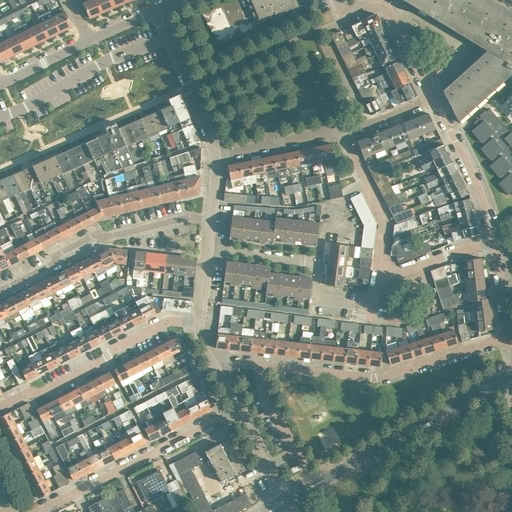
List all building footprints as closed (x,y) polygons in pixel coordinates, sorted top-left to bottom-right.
[(90,18),(102,13),(96,0),(90,0),(83,3),(90,18)] [(111,0),(96,0),(102,13),(114,8),(111,0)] [(246,22),(242,11),(236,0),(230,0),(216,6),(217,7),(210,11),(206,12),(204,14),(203,15),(207,22),(206,23),(212,30),(211,31),(217,37),(216,38),(222,44),(232,41),(244,36),(243,35),(247,33),(248,34),(256,31),(254,25),(251,19),(246,22)] [(246,0),(250,7),(257,24),(276,16),(276,17),(288,12),(291,20),(313,10),(308,0),(304,0),(303,1),(302,1),(304,5),(299,7),(296,0),(246,0)] [(511,11),(492,0),(402,0),(410,5),(484,49),(490,53),(447,91),(444,94),(454,112),(459,122),(470,112),(481,102),(492,92),(503,82),(511,74),(511,11)] [(27,7),(19,10),(22,15),(29,11),(27,7)] [(62,7),(50,13),(60,33),(72,27),(65,12),(62,7)] [(10,21),(22,15),(19,10),(7,16),(10,21)] [(49,12),(37,18),(40,24),(41,24),(48,38),(60,33),(50,13),(49,12)] [(379,22),(380,21),(376,14),(360,22),(351,26),(356,36),(380,25),(379,22)] [(7,16),(0,19),(0,25),(10,21),(7,16)] [(36,44),(29,29),(26,23),(14,29),(17,35),(24,50),(36,44)] [(29,29),(36,44),(48,38),(41,24),(40,24),(29,29)] [(363,46),(370,43),(378,39),(379,41),(386,37),(386,36),(387,36),(384,29),(382,28),(380,25),(356,36),(357,37),(346,43),(346,42),(345,42),(336,47),(342,58),(350,54),(351,53),(348,47),(361,41),(363,46)] [(5,41),(0,30),(0,61),(0,62),(12,56),(5,41)] [(336,47),(345,42),(346,42),(340,31),(339,31),(331,35),(336,47)] [(5,41),(12,56),(24,50),(17,35),(5,41)] [(378,39),(370,43),(371,45),(364,49),(366,54),(355,59),(351,53),(350,54),(356,65),(368,59),(391,47),(390,44),(390,42),(387,36),(386,36),(386,37),(379,41),(378,39)] [(393,51),(391,47),(368,59),(356,65),(361,75),(365,73),(366,73),(363,67),(379,60),(382,65),(398,57),(394,50),(393,51)] [(342,58),(348,69),(356,65),(350,54),(342,58)] [(390,79),(405,71),(399,60),(385,67),(387,73),(374,78),(377,84),(390,79)] [(361,75),(356,65),(348,69),(352,78),(361,75)] [(398,88),(410,82),(405,71),(390,79),(393,84),(377,90),(379,96),(392,90),(396,88),(398,88)] [(365,73),(361,75),(352,78),(357,89),(368,85),(370,84),(365,73)] [(379,96),(374,98),(380,110),(385,108),(382,102),(389,99),(395,96),(398,104),(397,105),(417,95),(413,89),(410,84),(411,83),(410,82),(398,88),(396,88),(392,90),(379,96)] [(374,98),(368,85),(357,89),(364,101),(374,98)] [(201,142),(183,102),(180,94),(169,99),(171,105),(181,129),(182,130),(189,146),(201,142)] [(374,98),(364,101),(371,115),(381,113),(382,113),(380,110),(374,98)] [(161,110),(169,128),(171,133),(174,140),(177,146),(178,150),(183,148),(177,133),(182,130),(181,129),(171,105),(160,109),(161,110)] [(490,109),(473,123),(477,127),(472,130),(481,141),(480,142),(481,142),(482,142),(483,141),(485,144),(481,148),(490,159),(490,160),(491,159),(492,159),(494,162),(490,165),(499,176),(499,177),(500,177),(501,176),(503,179),(499,183),(509,194),(508,195),(511,191),(511,131),(510,133),(490,109)] [(150,115),(158,132),(169,128),(161,110),(150,115)] [(422,134),(435,129),(429,113),(415,119),(422,134)] [(140,119),(147,137),(158,132),(150,115),(140,119)] [(147,137),(140,119),(129,124),(136,141),(142,139),(144,146),(146,145),(149,152),(153,151),(150,143),(147,137)] [(422,134),(415,119),(403,124),(403,125),(408,138),(409,140),(422,134)] [(105,127),(107,133),(123,168),(123,169),(134,165),(133,162),(118,129),(116,122),(105,127)] [(131,144),(136,141),(129,124),(118,129),(133,162),(140,159),(136,150),(134,150),(131,144)] [(403,125),(399,126),(399,125),(388,130),(395,145),(405,141),(405,140),(408,138),(403,125)] [(395,145),(388,130),(378,133),(385,149),(395,145)] [(123,168),(107,133),(96,137),(97,138),(104,156),(107,162),(112,173),(123,168)] [(177,146),(174,140),(171,133),(167,135),(170,142),(172,148),(177,146)] [(385,149),(378,133),(368,138),(374,153),(385,149)] [(104,156),(97,138),(86,143),(94,161),(99,158),(102,163),(107,175),(112,173),(107,162),(104,156)] [(374,153),(368,138),(357,142),(364,158),(374,153)] [(444,145),(441,139),(426,145),(429,151),(444,145)] [(155,141),(150,143),(153,151),(158,148),(155,141)] [(94,161),(86,143),(75,148),(83,165),(86,171),(89,179),(90,181),(96,179),(88,163),(94,161)] [(332,144),(320,146),(323,160),(324,167),(326,176),(338,173),(337,165),(332,144)] [(428,152),(429,151),(426,145),(413,150),(415,155),(416,156),(428,152)] [(421,166),(449,154),(444,145),(429,151),(428,152),(430,156),(416,163),(418,166),(420,165),(421,166)] [(323,160),(320,146),(308,149),(311,163),(323,160)] [(201,147),(170,158),(172,165),(188,160),(188,161),(190,160),(189,159),(190,159),(190,158),(201,154),(201,147)] [(64,152),(72,170),(83,165),(75,148),(64,152)] [(311,163),(308,149),(297,151),(300,165),(311,163)] [(297,151),(285,153),(289,174),(301,171),(300,167),(301,166),(300,165),(297,151)] [(399,155),(400,159),(411,155),(409,151),(399,155)] [(72,170),(64,152),(54,157),(64,178),(69,191),(74,188),(67,172),(72,170)] [(290,176),(289,174),(285,153),(274,156),(278,176),(279,179),(290,176)] [(435,165),(437,169),(453,163),(449,154),(421,166),(420,165),(418,166),(421,172),(435,165)] [(390,163),(400,159),(399,155),(388,159),(391,165),(390,163)] [(54,156),(43,161),(57,192),(62,190),(58,180),(64,178),(54,157),(54,156)] [(267,178),(278,176),(274,156),(262,158),(266,181),(267,181),(267,178)] [(262,158),(250,161),(255,183),(266,181),(262,158)] [(391,165),(388,159),(378,163),(380,169),(382,169),(382,168),(391,165)] [(48,201),(58,196),(43,161),(32,165),(33,166),(40,183),(48,201)] [(156,180),(164,178),(160,161),(152,164),(156,180)] [(243,186),(255,183),(250,161),(239,163),(243,185),(243,186)] [(231,184),(232,188),(243,185),(239,163),(228,165),(230,179),(231,183),(230,183),(231,184)] [(367,167),(370,172),(370,173),(380,169),(378,163),(367,167)] [(453,163),(437,169),(439,173),(424,179),(426,183),(457,170),(453,163)] [(194,164),(182,167),(183,172),(196,169),(194,164)] [(149,165),(141,168),(143,177),(145,183),(153,181),(149,165)] [(48,201),(40,183),(33,166),(22,171),(30,189),(35,200),(37,207),(48,201)] [(196,170),(183,173),(189,197),(199,194),(200,176),(200,169),(196,170)] [(380,169),(370,173),(375,182),(386,178),(382,169),(380,169)] [(168,170),(162,172),(164,178),(165,184),(169,201),(179,199),(175,182),(174,176),(169,177),(168,170)] [(443,182),(445,185),(461,178),(457,170),(426,183),(428,188),(443,182)] [(22,171),(11,176),(27,212),(32,209),(24,192),(30,189),(22,171)] [(84,181),(89,179),(86,171),(81,173),(84,181)] [(183,173),(174,176),(175,182),(179,199),(189,197),(183,173)] [(123,174),(116,176),(118,183),(125,181),(123,174)] [(27,212),(11,176),(0,180),(8,199),(15,196),(23,214),(27,212)] [(141,185),(136,186),(141,208),(150,206),(146,189),(145,183),(143,177),(139,178),(141,185)] [(316,184),(314,177),(306,178),(308,186),(316,184)] [(386,178),(375,182),(379,190),(391,186),(386,178)] [(432,200),(434,199),(465,186),(461,178),(445,185),(434,189),(435,192),(429,195),(432,200)] [(122,213),(117,191),(113,192),(111,186),(110,186),(109,179),(104,180),(113,215),(122,213)] [(3,201),(8,199),(0,180),(0,207),(4,215),(9,213),(3,201)] [(104,217),(113,215),(104,180),(101,181),(104,195),(93,197),(94,198),(98,207),(104,217)] [(301,183),(292,185),(293,193),(303,191),(301,183)] [(160,204),(169,201),(165,184),(156,187),(160,204)] [(341,188),(340,184),(328,186),(331,199),(343,197),(341,188)] [(285,195),(293,193),(292,185),(284,187),(285,195)] [(76,190),(77,191),(80,199),(82,202),(89,198),(83,186),(80,188),(76,190)] [(129,188),(127,188),(127,189),(132,211),(141,208),(136,186),(129,188)] [(391,186),(379,190),(384,199),(395,195),(391,186)] [(465,186),(434,199),(432,200),(435,207),(452,201),(469,194),(465,186)] [(146,189),(150,206),(160,204),(156,187),(146,189)] [(122,213),(132,211),(127,189),(117,191),(122,213)] [(70,204),(80,199),(77,191),(67,196),(70,204)] [(404,192),(395,195),(384,199),(389,208),(401,203),(408,200),(404,192)] [(244,203),(245,194),(224,193),(224,201),(244,203)] [(350,198),(353,205),(364,199),(361,193),(350,198)] [(255,195),(245,194),(244,203),(254,204),(255,195)] [(262,196),(261,204),(269,205),(270,196),(262,196)] [(279,197),(270,196),(269,205),(278,205),(279,197)] [(93,223),(104,217),(98,207),(94,198),(83,204),(84,206),(93,223)] [(439,215),(472,207),(470,198),(453,202),(438,208),(439,215)] [(367,205),(364,199),(353,205),(356,211),(367,205)] [(401,203),(389,208),(392,216),(404,211),(401,203)] [(370,211),(367,205),(356,211),(359,217),(370,211)] [(83,228),(93,223),(84,206),(74,212),(77,217),(83,228)] [(458,219),(459,222),(475,217),(472,207),(439,215),(441,220),(457,216),(458,219)] [(404,211),(392,216),(397,224),(394,225),(394,226),(414,218),(410,209),(404,211)] [(362,223),(373,218),(370,211),(359,217),(362,223)] [(427,222),(424,213),(419,216),(423,224),(427,222)] [(229,239),(240,240),(243,218),(232,216),(229,239)] [(72,234),(83,228),(77,217),(72,220),(71,217),(66,220),(72,234)] [(459,224),(443,228),(444,234),(477,225),(475,217),(459,222),(459,224)] [(240,240),(251,242),(254,219),(243,218),(240,240)] [(274,241),(276,218),(275,218),(275,222),(265,221),(262,243),(273,244),(274,241)] [(274,241),(284,242),(287,219),(276,218),(274,241)] [(373,218),(362,223),(364,226),(364,227),(376,228),(376,224),(373,218)] [(414,218),(394,226),(393,237),(410,230),(418,227),(414,218)] [(254,219),(251,242),(262,243),(265,221),(254,219)] [(287,219),(284,242),(295,243),(298,221),(287,219)] [(57,228),(62,239),(72,234),(66,220),(61,222),(63,225),(57,228)] [(295,243),(306,245),(308,222),(298,221),(295,243)] [(49,224),(44,227),(52,244),(62,239),(57,228),(54,222),(49,224)] [(306,245),(316,246),(319,223),(308,222),(306,245)] [(477,225),(444,234),(445,238),(452,236),(454,242),(463,238),(479,234),(479,233),(479,231),(477,226),(477,225)] [(44,227),(34,232),(37,238),(43,249),(52,244),(44,227)] [(364,227),(363,233),(375,235),(376,228),(364,227)] [(391,247),(402,243),(413,238),(410,230),(393,237),(391,247)] [(363,233),(362,240),(374,242),(375,235),(363,233)] [(29,239),(23,242),(30,255),(43,249),(37,238),(35,239),(30,242),(29,239)] [(362,240),(361,247),(373,249),(374,242),(362,240)] [(0,247),(10,266),(20,261),(13,247),(10,242),(0,247)] [(20,261),(30,255),(23,242),(13,247),(20,261)] [(428,242),(419,246),(423,254),(431,251),(428,242)] [(330,243),(329,254),(347,256),(360,258),(361,247),(330,243)] [(394,256),(396,255),(419,246),(419,245),(404,251),(402,243),(391,247),(390,256),(394,256)] [(0,270),(10,266),(0,247),(0,246),(0,270)] [(423,255),(419,246),(396,255),(398,263),(414,258),(423,255)] [(361,247),(360,258),(372,259),(373,249),(361,247)] [(109,248),(98,254),(106,270),(106,273),(107,276),(118,270),(117,264),(117,263),(116,263),(115,261),(109,248)] [(115,261),(116,263),(117,263),(117,264),(126,266),(128,250),(109,248),(115,261)] [(146,252),(136,251),(135,252),(132,279),(143,280),(144,270),(146,252)] [(146,252),(144,270),(154,271),(156,254),(146,252)] [(98,254),(87,260),(95,276),(96,278),(106,273),(106,270),(98,254)] [(166,255),(156,254),(154,271),(164,273),(166,255)] [(347,256),(329,254),(328,264),(345,266),(347,256)] [(164,273),(175,274),(177,256),(166,255),(164,273)] [(187,257),(177,256),(175,274),(185,275),(187,257)] [(187,257),(185,275),(195,276),(197,258),(187,257)] [(370,269),(372,259),(360,258),(361,259),(360,268),(370,269)] [(457,271),(482,268),(481,258),(456,261),(457,271)] [(87,260),(76,265),(82,277),(85,282),(95,276),(87,260)] [(234,286),(237,262),(234,262),(226,261),(224,284),(230,285),(234,286)] [(237,262),(234,285),(245,287),(248,264),(241,263),(237,262)] [(248,264),(245,287),(256,288),(259,265),(256,265),(248,264)] [(345,266),(328,264),(326,274),(344,277),(352,278),(354,267),(345,266)] [(66,271),(72,283),(82,277),(76,265),(66,271)] [(259,265),(256,288),(267,289),(269,273),(270,267),(262,266),(262,265),(259,265)] [(433,281),(447,276),(443,266),(430,271),(433,281)] [(360,268),(358,278),(362,279),(369,280),(370,269),(360,268)] [(484,278),(482,268),(457,271),(457,273),(458,273),(459,281),(484,278)] [(55,276),(61,288),(72,283),(66,271),(55,276)] [(277,297),(280,274),(276,273),(276,274),(269,273),(266,295),(272,296),(272,297),(277,297)] [(283,274),(280,274),(277,297),(281,298),(281,297),(288,298),(291,276),(283,275),(283,274)] [(344,277),(326,274),(325,285),(343,287),(344,277)] [(61,288),(55,276),(44,282),(51,296),(52,298),(57,295),(55,291),(61,288)] [(299,300),(301,276),(298,276),(291,276),(288,298),(294,299),(299,300)] [(304,277),(301,276),(299,300),(309,301),(312,278),(304,277)] [(437,290),(450,286),(447,276),(433,281),(437,290)] [(466,282),(467,290),(485,288),(484,278),(459,281),(459,283),(466,282)] [(117,280),(110,284),(112,291),(120,286),(117,280)] [(44,282),(33,287),(41,303),(47,300),(46,298),(51,296),(44,282)] [(104,294),(112,291),(110,284),(101,288),(104,294)] [(127,288),(127,294),(132,295),(141,296),(141,292),(142,288),(126,286),(127,288)] [(439,299),(453,295),(450,286),(437,290),(439,299)] [(33,287),(22,293),(29,305),(30,304),(32,308),(34,312),(44,307),(41,303),(33,287)] [(127,288),(117,292),(120,298),(127,294),(127,288)] [(467,290),(468,300),(486,298),(485,288),(467,290)] [(95,290),(90,292),(94,300),(99,297),(95,290)] [(83,306),(94,300),(90,292),(91,294),(80,299),(83,306)] [(106,298),(109,304),(120,298),(117,292),(106,298)] [(29,305),(22,293),(12,298),(21,316),(27,312),(26,311),(32,308),(30,304),(29,305)] [(453,295),(439,299),(443,309),(452,306),(456,304),(462,302),(461,300),(459,301),(457,294),(453,295)] [(146,297),(141,296),(132,295),(136,303),(144,320),(155,315),(156,314),(146,297)] [(21,316),(12,298),(1,304),(10,321),(21,316)] [(162,310),(171,311),(173,299),(164,298),(164,299),(162,310)] [(490,298),(486,298),(468,300),(468,302),(472,301),(473,310),(491,308),(490,298)] [(80,299),(69,304),(73,311),(83,306),(80,299)] [(73,312),(73,311),(68,302),(61,306),(64,310),(59,312),(62,318),(73,312)] [(136,303),(125,309),(134,326),(135,325),(144,320),(136,303)] [(10,321),(1,304),(0,304),(0,319),(2,318),(5,324),(10,321)] [(96,304),(85,309),(88,314),(88,316),(99,310),(96,304)] [(224,314),(231,315),(232,307),(221,306),(219,320),(223,321),(224,314)] [(444,313),(437,315),(439,323),(444,321),(447,320),(445,315),(452,312),(452,306),(443,309),(444,313)] [(241,308),(232,307),(231,315),(240,316),(241,308)] [(470,321),(475,321),(492,319),(491,308),(473,310),(469,311),(470,321)] [(114,314),(123,331),(134,326),(125,309),(114,314)] [(246,317),(255,318),(256,310),(247,309),(246,317)] [(256,310),(255,318),(263,319),(264,311),(256,310)] [(62,318),(59,312),(49,318),(52,323),(58,320),(62,318)] [(76,318),(74,315),(73,312),(62,318),(65,324),(76,318)] [(78,322),(84,319),(80,312),(74,315),(76,318),(78,322)] [(270,320),(278,321),(279,313),(271,312),(270,320)] [(288,314),(279,313),(278,321),(287,322),(288,314)] [(113,337),(123,331),(114,314),(104,320),(113,337)] [(293,323),(302,324),(303,316),(294,315),(293,323)] [(437,315),(428,318),(431,326),(433,331),(441,328),(439,323),(437,315)] [(37,322),(40,327),(50,322),(51,323),(52,323),(49,318),(48,316),(37,322)] [(303,316),(302,324),(310,325),(311,318),(303,316)] [(312,338),(310,359),(322,360),(324,339),(325,327),(326,319),(318,318),(317,326),(321,327),(320,337),(312,337),(312,338)] [(335,321),(326,319),(325,327),(334,328),(335,321)] [(492,319),(475,321),(476,331),(494,329),(492,319)] [(93,325),(96,330),(102,342),(113,337),(104,320),(93,325)] [(422,321),(414,323),(417,331),(422,329),(425,328),(422,321)] [(37,322),(27,327),(30,332),(40,327),(37,322)] [(340,330),(348,331),(349,323),(341,322),(340,330)] [(357,332),(358,324),(349,323),(348,331),(357,332)] [(414,323),(406,326),(409,334),(417,331),(414,323)] [(466,324),(463,325),(457,327),(459,332),(462,342),(471,340),(466,324)] [(52,325),(48,328),(52,336),(57,334),(52,325)] [(363,333),(372,334),(373,326),(364,325),(363,333)] [(382,327),(373,326),(372,334),(382,335),(382,327)] [(94,327),(83,332),(91,348),(102,342),(96,330),(94,327)] [(218,327),(216,348),(228,349),(230,328),(218,327)] [(394,337),(395,327),(386,327),(386,336),(394,337)] [(230,328),(228,349),(239,351),(241,336),(242,330),(230,328)] [(19,338),(26,334),(23,329),(16,333),(19,338)] [(241,336),(239,351),(251,352),(254,331),(254,330),(242,329),(242,330),(241,336)] [(454,330),(443,333),(447,347),(458,343),(454,330)] [(42,331),(35,334),(38,340),(45,336),(42,331)] [(254,331),(251,352),(263,353),(265,339),(265,332),(254,331)] [(83,332),(73,338),(75,341),(81,353),(91,348),(83,332)] [(19,338),(16,333),(9,336),(12,342),(19,338)] [(443,333),(431,337),(435,351),(447,347),(443,333)] [(265,339),(263,353),(275,355),(277,335),(272,335),(271,340),(265,339)] [(31,336),(27,339),(31,347),(36,345),(31,336)] [(300,343),(298,357),(310,359),(312,338),(301,336),(300,343)] [(177,337),(166,343),(174,359),(185,353),(183,349),(177,337)] [(431,337),(420,340),(424,354),(435,351),(431,337)] [(324,339),(322,360),(333,361),(335,347),(336,340),(324,339)] [(420,340),(408,344),(413,358),(424,354),(420,340)] [(50,346),(59,364),(70,359),(64,347),(60,341),(50,346)] [(75,341),(64,347),(70,359),(81,353),(75,341)] [(276,341),(275,355),(286,356),(288,342),(276,341)] [(288,342),(286,356),(298,357),(300,343),(288,342)] [(395,342),(386,345),(386,351),(390,365),(401,361),(397,347),(395,342)] [(166,343),(155,348),(161,360),(164,366),(175,361),(174,359),(166,343)] [(347,348),(345,363),(357,364),(359,350),(359,345),(347,343),(347,348)] [(408,344),(397,347),(401,361),(413,358),(408,344)] [(49,370),(59,364),(50,346),(39,352),(49,370)] [(7,348),(5,349),(9,357),(14,354),(10,347),(7,348)] [(335,347),(333,361),(345,363),(347,348),(335,347)] [(151,365),(161,360),(155,348),(145,354),(151,365)] [(359,350),(357,364),(369,365),(370,351),(359,350)] [(370,351),(369,365),(380,367),(382,352),(370,351)] [(28,357),(32,364),(38,375),(49,370),(39,352),(28,357)] [(145,354),(135,359),(141,371),(151,365),(145,354)] [(8,362),(14,373),(19,371),(13,359),(8,362)] [(135,359),(124,364),(130,376),(133,380),(138,378),(141,376),(143,375),(141,371),(135,359)] [(27,381),(38,375),(32,364),(21,369),(27,381)] [(130,376),(124,364),(114,369),(120,381),(130,376)] [(183,376),(193,370),(190,364),(179,370),(183,376)] [(179,370),(169,375),(172,381),(183,376),(179,370)] [(13,374),(19,385),(24,382),(19,371),(14,373),(13,374)] [(110,372),(99,377),(107,393),(117,387),(110,372)] [(169,375),(159,380),(162,386),(172,381),(169,375)] [(99,377),(89,383),(95,394),(97,400),(103,397),(105,401),(104,402),(108,410),(107,414),(116,410),(111,401),(107,393),(99,377)] [(138,378),(133,380),(136,386),(141,384),(138,378)] [(159,379),(148,384),(152,391),(162,386),(159,380),(159,379)] [(141,397),(138,391),(133,380),(128,383),(137,399),(141,397)] [(203,414),(188,385),(186,381),(178,385),(181,393),(185,391),(188,397),(182,400),(183,401),(192,419),(193,419),(199,416),(203,414)] [(78,388),(84,400),(95,394),(89,383),(78,388)] [(192,384),(188,386),(203,414),(213,408),(207,397),(204,391),(199,394),(196,389),(195,390),(192,384)] [(172,407),(182,425),(192,419),(183,401),(178,404),(177,402),(175,397),(174,397),(173,394),(178,392),(175,386),(165,392),(168,397),(172,407)] [(82,408),(87,405),(84,400),(78,388),(68,393),(74,405),(80,402),(82,408)] [(116,399),(111,401),(116,410),(123,406),(125,402),(122,396),(119,390),(113,394),(116,399)] [(157,403),(168,397),(165,392),(155,397),(157,403)] [(68,393),(58,399),(69,421),(72,426),(74,430),(79,428),(71,413),(77,410),(74,405),(68,393)] [(155,397),(144,402),(147,408),(157,403),(155,397)] [(58,399),(47,404),(53,416),(56,421),(61,418),(64,423),(69,421),(58,399)] [(136,413),(147,408),(144,402),(134,408),(136,413)] [(25,419),(30,416),(35,414),(29,403),(19,407),(25,419)] [(47,418),(53,416),(47,404),(37,409),(49,434),(54,432),(47,418)] [(177,427),(182,425),(172,407),(162,412),(172,430),(177,427)] [(10,412),(0,417),(0,422),(4,430),(16,424),(13,419),(18,417),(14,410),(10,412)] [(129,410),(118,415),(123,424),(126,431),(135,448),(146,443),(145,440),(140,431),(136,424),(131,426),(128,420),(133,417),(129,410)] [(151,416),(161,435),(165,433),(172,430),(162,412),(161,410),(156,413),(151,416)] [(145,429),(151,440),(157,437),(160,436),(161,435),(151,416),(149,412),(144,415),(150,426),(145,429)] [(27,422),(32,430),(41,426),(35,414),(30,416),(32,419),(27,422)] [(92,415),(82,420),(85,426),(95,421),(92,415)] [(117,427),(123,424),(118,415),(110,420),(114,420),(117,427)] [(108,421),(101,424),(103,429),(111,425),(108,421)] [(4,430),(10,441),(22,435),(16,424),(4,430)] [(44,433),(41,426),(32,430),(30,431),(34,438),(44,433)] [(61,432),(64,437),(75,432),(74,430),(72,426),(61,432)] [(125,454),(135,448),(126,431),(116,436),(119,442),(125,454)] [(82,434),(77,437),(80,441),(84,450),(85,452),(90,450),(82,434)] [(16,453),(28,447),(22,435),(10,441),(16,453)] [(95,446),(98,452),(105,464),(111,461),(113,460),(114,459),(115,459),(109,447),(103,436),(99,438),(101,443),(95,446)] [(77,437),(67,442),(69,446),(80,441),(77,437)] [(45,452),(47,451),(52,448),(48,440),(41,443),(45,452)] [(115,459),(125,454),(119,442),(109,447),(115,459)] [(213,510),(191,469),(209,459),(221,482),(236,474),(220,443),(205,451),(206,452),(198,456),(196,451),(174,463),(189,492),(199,511),(236,511),(252,504),(246,493),(213,510)] [(56,447),(67,469),(73,480),(84,475),(78,463),(76,464),(75,462),(71,464),(67,455),(68,455),(63,444),(56,447)] [(21,464),(33,458),(28,447),(16,453),(21,464)] [(56,455),(52,448),(47,451),(51,458),(56,455)] [(83,460),(78,463),(84,475),(94,470),(88,458),(85,452),(84,450),(79,452),(83,460)] [(94,470),(105,464),(98,452),(88,458),(94,470)] [(27,476),(39,469),(33,458),(21,464),(27,476)] [(57,475),(58,474),(64,471),(59,462),(52,466),(57,475)] [(33,487),(45,481),(39,469),(27,476),(33,487)] [(142,479),(141,479),(142,481),(147,492),(149,496),(161,490),(163,495),(166,494),(171,492),(167,484),(159,470),(152,474),(153,475),(142,481),(142,479)] [(58,474),(64,485),(70,482),(64,471),(58,474)] [(54,476),(59,487),(64,485),(58,474),(57,475),(54,476)] [(39,498),(51,492),(45,481),(33,487),(39,498)] [(123,489),(106,497),(113,511),(130,511),(134,510),(123,489)] [(183,495),(181,490),(172,494),(178,506),(186,501),(183,495)] [(90,511),(113,511),(106,497),(88,507),(90,511)]
